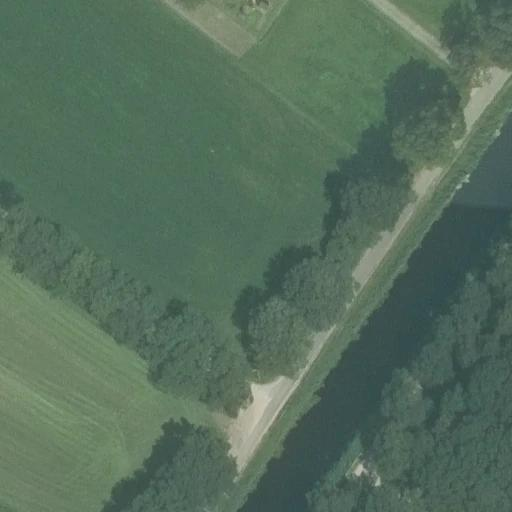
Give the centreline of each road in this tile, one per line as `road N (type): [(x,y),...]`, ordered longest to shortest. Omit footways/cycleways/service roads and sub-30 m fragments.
road 1 (unclassified): [(199,511),(511,51)]
road 2 (track): [(267,409),(0,228)]
road 3 (track): [(331,511),(511,256)]
